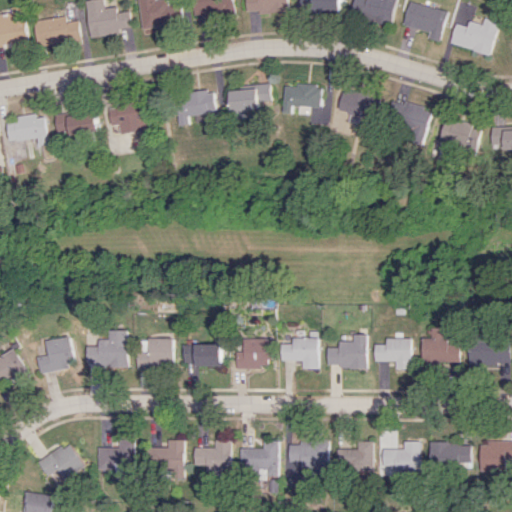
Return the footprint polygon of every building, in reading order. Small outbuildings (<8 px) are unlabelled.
[(82,0),(88,36),(131,30),(128,9),(115,11),(114,5),(102,7),(101,0),(82,0)] [(135,0),(140,27),(180,20),(177,3),(166,4),(165,0),(135,0)] [(231,14),(231,0),(192,0),(192,12),(231,14)] [(285,0),(243,0),(244,12),(286,11),(285,0)] [(339,0),(298,0),(298,12),(339,14),(339,0)] [(394,0),(347,0),(345,16),(391,24),(394,0)] [(447,11),(408,0),(401,24),(428,31),(427,38),(439,41),(447,11)] [(0,44),(26,41),(21,5),(8,7),(8,12),(0,13),(0,44)] [(79,39),(76,19),(64,21),(63,15),(31,20),(35,46),(79,39)] [(490,54),(499,21),(483,17),(481,24),(468,20),(467,26),(455,22),(449,43),(490,54)] [(272,100),(270,83),(229,87),(232,114),(260,111),(259,101),(272,100)] [(327,124),(328,106),(321,106),(322,85),(285,83),(283,112),(309,114),(308,123),(327,124)] [(338,109),(350,113),(348,120),(358,123),(360,116),(374,120),(380,97),(344,88),(338,109)] [(188,115),(216,111),(213,90),(175,96),(180,125),(190,123),(188,115)] [(433,109),(393,98),(387,118),(407,123),(403,138),(424,143),(433,109)] [(151,129),(147,99),(117,103),(117,106),(109,107),(111,125),(120,124),(121,133),(151,129)] [(55,113),(56,135),(98,133),(97,111),(55,113)] [(5,119),(9,141),(37,136),(39,145),(48,143),(44,113),(5,119)] [(511,126),(493,127),(493,149),(511,148),(511,126)] [(463,361),(463,343),(449,343),(449,327),(435,327),(435,337),(425,337),(425,361),(463,361)] [(131,366),(131,329),(113,329),(113,340),(90,340),(90,374),(102,374),(102,366),(131,366)] [(370,333),(357,334),(357,340),(341,340),(341,346),(328,347),(329,366),(370,366),(370,333)] [(44,372),(80,367),(75,337),(40,342),(44,372)] [(320,368),(320,337),(295,337),(295,343),(283,343),(283,360),(304,359),(304,368),(320,368)] [(415,337),(389,338),(389,343),(377,343),(377,360),(398,360),(398,368),(415,368),(415,337)] [(177,338),(142,338),(142,366),(176,366),(177,338)] [(262,368),(263,361),(274,361),(275,338),(246,338),(246,350),(238,350),(238,368),(262,368)] [(472,365),(511,366),(511,361),(511,339),(473,338),(472,365)] [(225,344),(186,342),(185,364),(224,365),(225,344)] [(0,385),(16,377),(18,381),(33,373),(20,349),(0,359),(0,385)] [(134,439),(119,439),(119,443),(110,443),(110,446),(97,446),(98,478),(129,477),(129,469),(135,469),(134,439)] [(168,446),(148,446),(148,468),(174,468),(174,477),(184,477),(185,439),(168,439),(168,446)] [(232,470),(231,439),(215,439),(215,446),(194,447),(194,471),(232,470)] [(423,440),(406,439),(406,448),(386,448),(385,465),(397,465),(397,471),(422,471),(423,440)] [(511,439),(482,439),(481,468),(511,468),(511,439)] [(280,474),(281,440),(264,440),(264,448),(249,447),(242,447),(241,473),(280,474)] [(331,442),(288,440),(288,461),(301,461),(301,469),(330,470),(331,442)] [(375,440),(360,440),(359,448),(338,448),(338,467),(375,467),(375,440)] [(38,462),(47,475),(58,467),(66,479),(85,465),(69,441),(38,462)] [(473,442),(433,442),(433,466),(473,466),(473,442)] [(52,511),(54,494),(24,492),(22,511),(52,511)]
